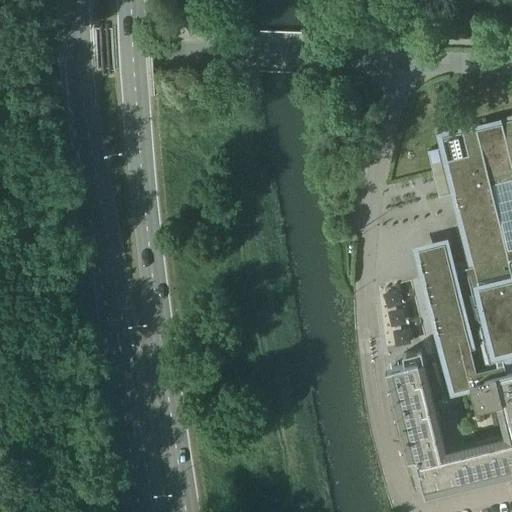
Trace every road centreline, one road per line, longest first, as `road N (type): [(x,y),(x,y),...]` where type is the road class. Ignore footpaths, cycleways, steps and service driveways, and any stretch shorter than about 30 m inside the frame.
road 1 (primary): [(76,0),(99,214),(153,511)]
road 2 (primary): [(188,511),(129,0)]
road 3 (unclassified): [(316,56),(0,46)]
road 4 (unclassified): [(316,56),(511,64)]
